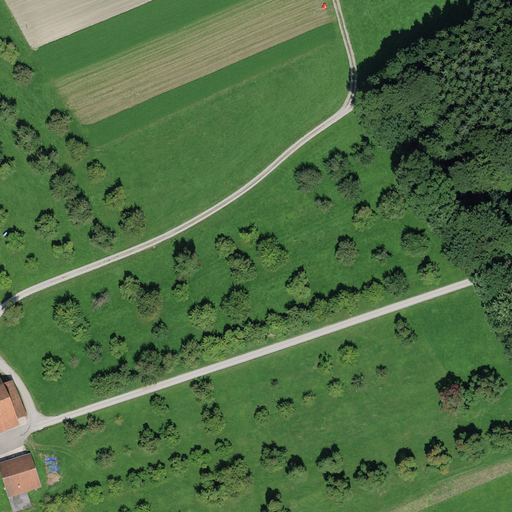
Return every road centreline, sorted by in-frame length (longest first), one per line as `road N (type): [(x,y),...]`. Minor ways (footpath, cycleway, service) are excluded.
road 1 (track): [(511,266),(53,422)]
road 2 (track): [(347,111),(187,225),(30,291),(0,312)]
road 3 (track): [(511,1),(347,111)]
